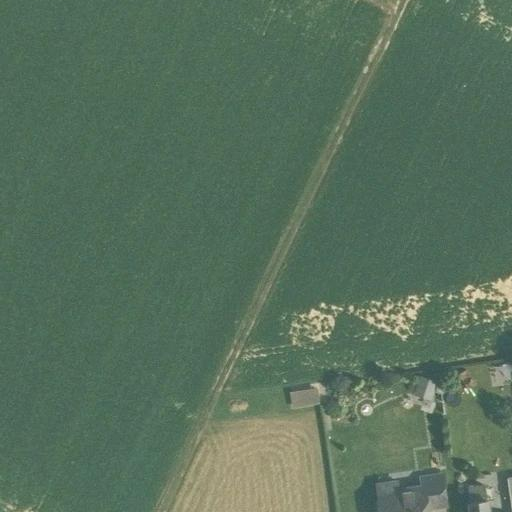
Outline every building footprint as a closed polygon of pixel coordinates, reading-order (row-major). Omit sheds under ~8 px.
[(511,364),(490,366),(492,382),(511,381),(511,364)] [(416,398),(434,402),(439,379),(420,375),(416,398)] [(293,406),(321,401),(318,386),(291,391),(293,406)] [(441,474),(422,477),(423,487),(425,487),(428,507),(445,505),(441,474)] [(507,474),(481,478),(482,487),(468,489),(470,502),(487,500),(509,497),(510,497),(508,479),(507,474)] [(423,487),(379,494),(380,499),(377,504),(378,510),(380,511),(428,511),(428,507),(425,487),(423,487)] [(470,502),(470,503),(470,511),(488,511),(487,500),(470,502)]
